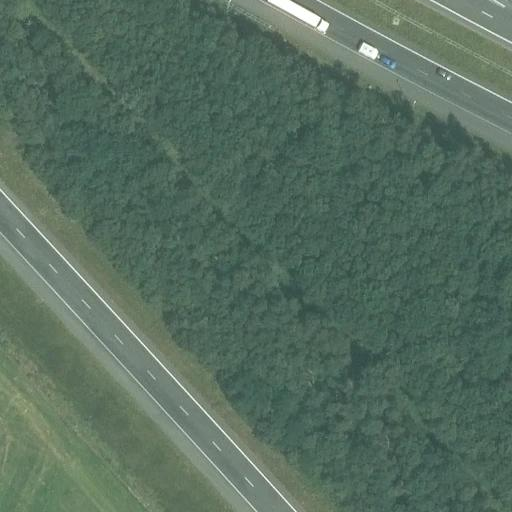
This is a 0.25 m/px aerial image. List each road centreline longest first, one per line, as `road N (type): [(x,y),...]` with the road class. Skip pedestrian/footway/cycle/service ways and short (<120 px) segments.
road 1 (motorway): [(0,217),(264,511)]
road 2 (motorway): [(286,0),(511,120)]
